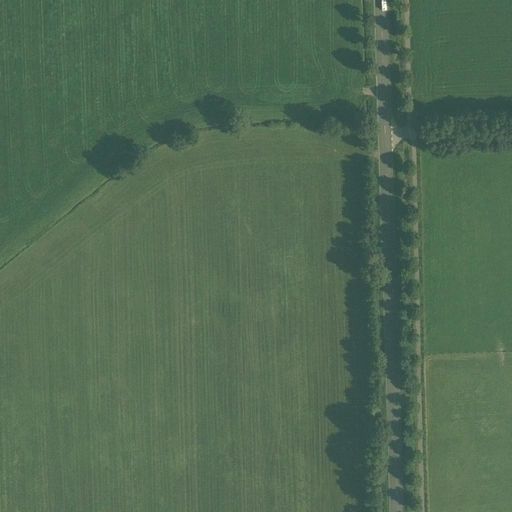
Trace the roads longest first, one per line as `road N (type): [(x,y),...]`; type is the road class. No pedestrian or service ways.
road 1 (secondary): [(396,511),(380,0)]
road 2 (track): [(511,130),(384,135)]
